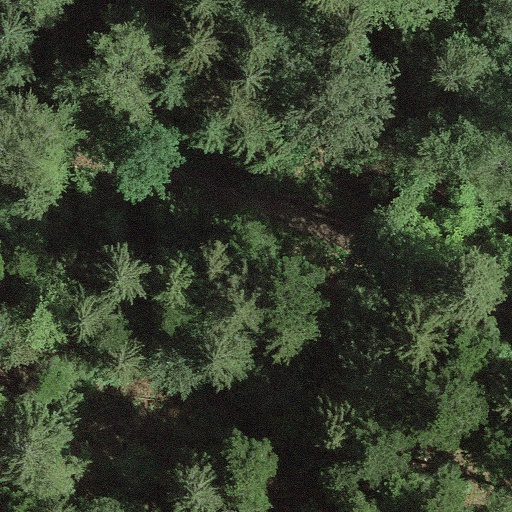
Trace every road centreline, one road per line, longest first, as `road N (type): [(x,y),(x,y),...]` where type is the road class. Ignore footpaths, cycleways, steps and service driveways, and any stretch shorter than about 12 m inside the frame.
road 1 (track): [(511,317),(269,203),(0,120)]
road 2 (track): [(511,203),(256,0)]
